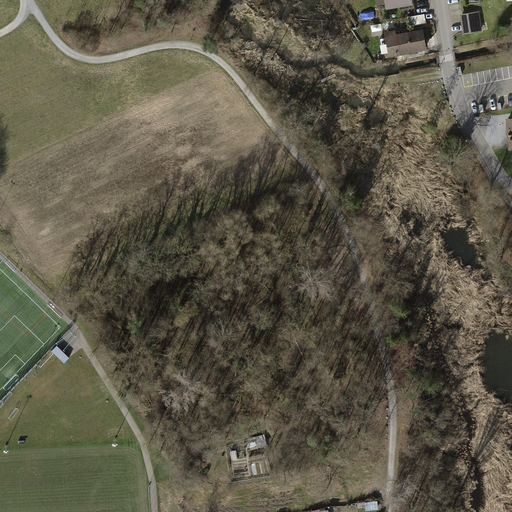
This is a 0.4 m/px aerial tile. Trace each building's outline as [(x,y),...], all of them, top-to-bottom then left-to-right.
[(387,0),(389,10),(415,5),(414,0),(387,0)] [(481,11),(460,14),(463,35),(484,32),(481,11)] [(426,30),(387,36),(390,55),(429,49),(426,30)] [(58,348),(53,353),(66,365),(71,360),(58,348)] [(384,466),(363,467),(364,477),(368,477),(368,489),(382,488),(381,476),(385,476),(384,466)] [(319,471),(309,472),(310,480),(320,479),(319,471)] [(327,492),(300,493),(301,503),(327,501),(327,492)]
